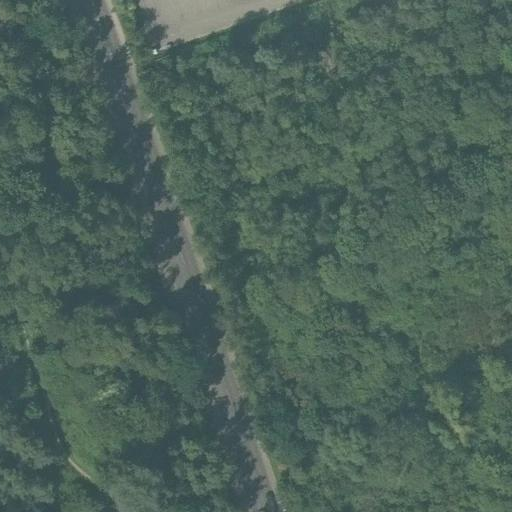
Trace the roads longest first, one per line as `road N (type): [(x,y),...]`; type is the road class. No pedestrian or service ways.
road 1 (tertiary): [(89,0),(262,511)]
road 2 (track): [(126,511),(113,485),(67,468),(0,281)]
